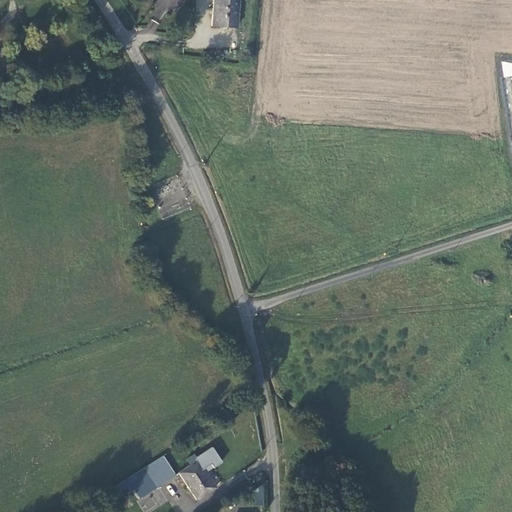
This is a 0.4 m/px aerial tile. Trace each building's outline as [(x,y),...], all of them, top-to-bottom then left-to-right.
[(237,0),(213,0),(212,26),(236,28),(237,0)] [(172,473),(161,456),(144,467),(155,484),(172,473)] [(195,459),(187,464),(177,470),(196,499),(214,486),(195,459)] [(264,487),(254,486),(254,505),(264,505),(264,487)] [(141,511),(142,511),(165,506),(161,492),(138,499),(141,511)]
